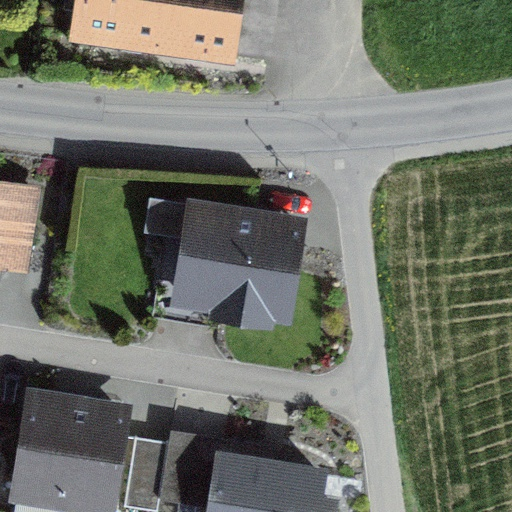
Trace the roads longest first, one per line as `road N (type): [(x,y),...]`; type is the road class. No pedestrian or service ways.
road 1 (unclassified): [(356,511),(327,136)]
road 2 (residential): [(0,124),(327,136)]
road 3 (unclassified): [(327,136),(511,104)]
road 4 (unclassified): [(318,0),(327,136)]
